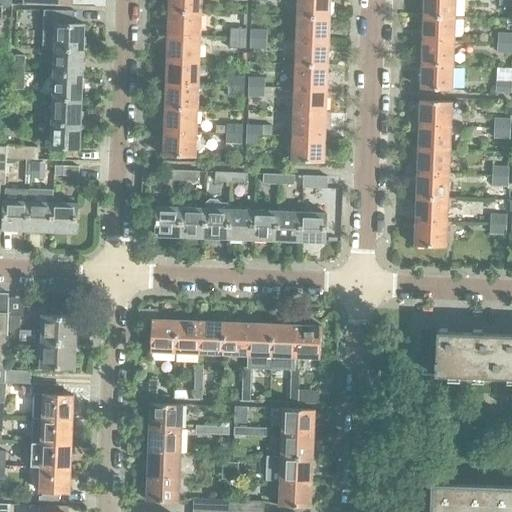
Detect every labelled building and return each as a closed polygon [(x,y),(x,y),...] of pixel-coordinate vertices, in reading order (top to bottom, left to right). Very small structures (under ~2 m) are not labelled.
[(168,0),(168,11),(201,13),(201,0),(168,0)] [(297,0),(296,16),(329,17),(330,0),(297,0)] [(422,0),(422,16),(455,17),(455,0),(422,0)] [(41,48),(53,49),(53,48),(83,49),(84,25),(72,24),(72,11),(43,10),(41,48)] [(167,35),(200,37),(201,13),(168,11),(167,35)] [(296,40),(328,41),(329,17),(296,16),(296,40)] [(421,40),(454,41),(455,17),(422,16),(421,40)] [(230,28),(230,38),(246,38),(247,28),(230,28)] [(250,38),(267,39),(267,29),(251,28),(250,38)] [(497,43),(511,43),(511,33),(498,33),(497,43)] [(166,59),(199,60),(200,37),(167,35),(166,59)] [(246,38),(230,38),(229,47),(246,48),(246,38)] [(266,49),(267,39),(250,38),(250,48),(266,49)] [(295,64),(327,65),(328,41),(296,40),(295,64)] [(420,64),(453,65),(454,41),(421,40),(420,64)] [(511,53),(511,43),(497,43),(497,53),(511,53)] [(81,74),(83,49),(53,48),(53,49),(52,73),(81,74)] [(25,72),(25,55),(15,55),(15,72),(25,72)] [(165,83),(197,84),(199,60),(166,59),(165,83)] [(294,87),(327,89),(327,65),(295,64),(294,87)] [(453,65),(420,64),(419,88),(452,90),(453,65)] [(25,72),(15,72),(14,89),(24,89),(25,72)] [(51,98),(80,99),(81,74),(52,73),(51,98)] [(227,86),(244,86),(245,76),(228,75),(227,86)] [(248,76),(248,86),(264,87),(265,77),(248,76)] [(495,92),(511,93),(511,82),(511,81),(496,81),(495,92)] [(164,107),(196,108),(197,84),(165,83),(164,107)] [(244,97),(244,86),(227,86),(227,96),(244,97)] [(264,87),(248,86),(248,96),(264,97),(264,87)] [(293,111),(326,113),(327,89),(294,87),(293,111)] [(50,123),(79,124),(80,99),(51,98),(50,123)] [(418,125),(451,126),(452,101),(419,100),(418,125)] [(8,122),(18,122),(19,105),(9,104),(8,122)] [(163,131),(195,132),(196,108),(164,107),(163,131)] [(292,135),(325,136),(326,113),(293,111),(292,135)] [(494,118),(494,128),(510,129),(511,119),(494,118)] [(0,129),(11,130),(12,122),(0,121),(0,129)] [(79,124),(50,123),(49,148),(78,149),(79,124)] [(215,133),(225,133),(242,134),(243,124),(226,124),(226,125),(216,125),(215,133)] [(246,134),(263,135),(272,136),(273,125),(247,124),(246,134)] [(417,149),(450,150),(451,126),(418,125),(417,149)] [(510,129),(494,128),(493,138),(510,138),(510,129)] [(195,132),(163,131),(162,155),(194,157),(195,132)] [(242,134),(225,133),(225,143),(242,144),(242,134)] [(262,145),(263,135),(246,134),(246,144),(262,145)] [(325,136),(292,135),(291,160),(324,161),(325,136)] [(26,159),(31,159),(38,160),(38,147),(6,146),(6,159),(26,159)] [(415,172),(449,174),(450,150),(417,149),(415,172)] [(31,163),(30,178),(41,178),(42,164),(31,163)] [(79,166),(55,165),(54,175),(78,176),(79,166)] [(492,176),(508,177),(509,167),(492,166),(492,176)] [(183,180),(184,170),(167,170),(167,179),(183,180)] [(199,171),(184,170),(183,180),(198,181),(199,171)] [(230,182),(231,172),(215,171),(215,181),(230,182)] [(246,173),(231,172),(230,182),(246,183),(246,173)] [(414,196),(448,198),(449,174),(415,172),(414,196)] [(263,184),(278,184),(279,174),(263,173),(263,184)] [(279,174),(278,184),(294,185),(294,174),(279,174)] [(327,175),(303,175),(302,186),(326,187),(327,175)] [(508,186),(508,177),(492,176),(491,186),(508,186)] [(28,230),(29,201),(18,201),(19,191),(3,190),(3,201),(4,201),(3,230),(28,230)] [(413,220),(447,222),(448,198),(414,196),(413,220)] [(229,208),(230,209),(230,203),(221,202),(218,199),(209,199),(206,202),(205,202),(205,208),(204,237),(228,237),(229,208)] [(28,230),(52,231),(53,202),(29,201),(28,230)] [(78,203),(53,202),(52,231),(77,232),(78,203)] [(154,235),(179,236),(181,207),(155,206),(154,235)] [(181,207),(179,236),(204,237),(205,208),(181,207)] [(252,238),(253,209),(230,209),(229,208),(228,237),(252,238)] [(252,238),(276,239),(277,210),(253,209),(252,238)] [(276,239),(300,240),(302,211),(277,210),(276,239)] [(302,211),(300,240),(324,241),(325,212),(302,211)] [(490,223),(506,224),(507,214),(491,213),(490,223)] [(447,222),(413,220),(412,245),(446,247),(447,222)] [(506,235),(506,224),(490,223),(489,234),(506,235)] [(0,382),(5,382),(5,370),(5,366),(6,367),(7,340),(8,314),(8,313),(9,294),(0,293),(0,382)] [(41,341),(76,343),(77,317),(42,315),(42,330),(19,330),(20,315),(8,314),(7,340),(19,340),(41,341)] [(152,351),(176,352),(177,320),(153,319),(152,351)] [(176,352),(199,353),(201,321),(177,320),(176,352)] [(199,353),(224,354),(225,322),(201,321),(199,353)] [(224,354),(247,355),(248,323),(225,322),(224,354)] [(247,355),(271,356),(272,324),(248,323),(247,355)] [(271,356),(296,357),(297,325),(272,324),(271,356)] [(297,325),(296,357),(321,358),(322,326),(297,325)] [(436,374),(496,376),(497,334),(438,331),(436,374)] [(511,377),(511,334),(497,334),(496,376),(511,377)] [(75,369),(76,343),(41,341),(40,368),(75,369)] [(195,365),(194,380),(203,381),(203,362),(199,362),(199,365),(195,365)] [(243,367),(242,384),(251,384),(251,368),(243,367)] [(290,389),(298,390),(299,369),(291,369),(290,389)] [(30,371),(5,370),(5,382),(5,383),(30,383),(30,371)] [(149,380),(149,397),(157,397),(158,380),(149,380)] [(203,381),(194,380),(194,399),(202,399),(203,381)] [(251,384),(242,384),(242,401),(250,401),(251,384)] [(298,390),(290,389),(290,402),(298,403),(298,402),(298,390)] [(319,390),(298,390),(298,402),(319,403),(319,390)] [(33,418),(72,420),(73,395),(42,394),(34,394),(33,418)] [(150,427),(182,429),(183,404),(151,403),(150,427)] [(284,408),(283,432),(315,434),(316,409),(284,408)] [(32,442),(71,444),(72,420),(33,418),(32,442)] [(196,433),(212,434),(213,426),(196,425),(196,433)] [(213,426),(212,434),(229,435),(229,426),(213,426)] [(149,452),(181,453),(182,429),(150,427),(149,452)] [(251,436),(251,428),(234,427),(233,436),(251,436)] [(268,428),(251,428),(251,436),(268,436),(268,428)] [(282,456),(314,458),(315,434),(283,432),(282,456)] [(40,466),(40,467),(70,468),(71,444),(32,442),(31,466),(40,466)] [(180,477),(180,473),(181,453),(149,452),(148,475),(180,477)] [(281,480),(313,481),(314,458),(282,456),(267,455),(266,480),(281,480)] [(222,479),(230,479),(231,462),(223,462),(222,479)] [(231,462),(230,479),(238,480),(239,462),(231,462)] [(70,468),(40,467),(39,492),(69,493),(70,468)] [(180,477),(148,475),(147,500),(179,502),(180,477)] [(281,480),(281,481),(280,505),(312,506),(313,481),(281,480)] [(488,511),(490,485),(432,483),(431,511),(488,511)] [(511,511),(511,485),(490,485),(488,511),(511,511)] [(195,498),(194,510),(229,511),(230,500),(195,498)] [(229,511),(253,511),(264,511),(265,502),(230,500),(229,511)]
